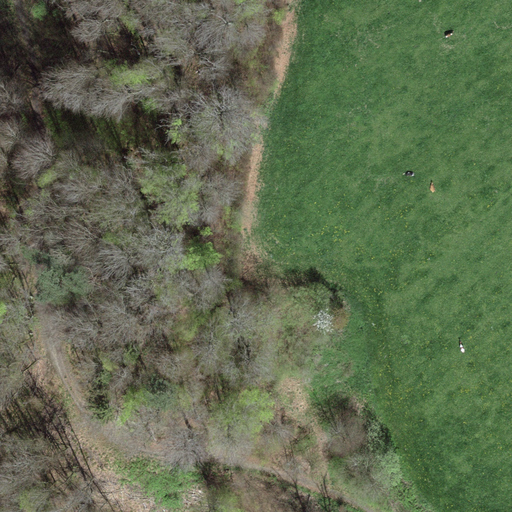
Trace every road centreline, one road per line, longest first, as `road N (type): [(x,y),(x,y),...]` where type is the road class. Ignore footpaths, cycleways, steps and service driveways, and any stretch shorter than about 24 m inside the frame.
road 1 (track): [(375,511),(265,463),(115,447),(88,429),(51,333),(40,116),(14,0)]
road 2 (track): [(451,511),(395,415),(372,300),(332,271),(279,278),(258,244),(309,0)]
